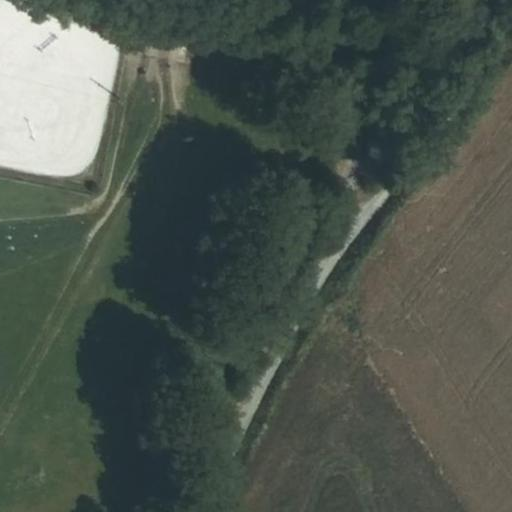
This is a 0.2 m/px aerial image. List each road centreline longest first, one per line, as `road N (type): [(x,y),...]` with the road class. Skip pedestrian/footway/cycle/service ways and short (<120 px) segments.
road 1 (unclassified): [(511,38),(301,320)]
road 2 (unclassified): [(407,0),(301,320)]
road 3 (unclassified): [(301,320),(215,511)]
